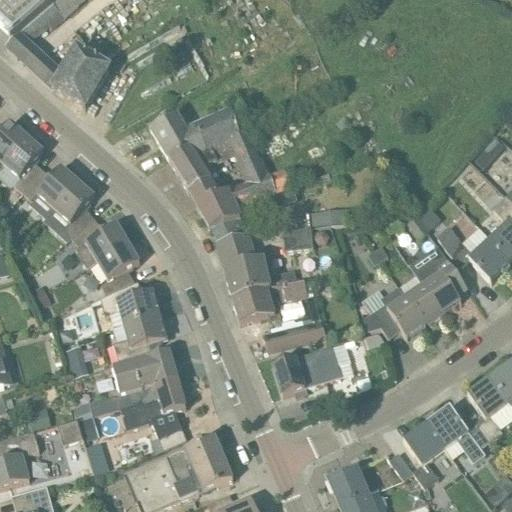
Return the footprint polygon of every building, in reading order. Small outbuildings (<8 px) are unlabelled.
[(12,46),(63,1),(61,0),(0,0),(0,28),(13,41),(10,44),(12,46)] [(66,0),(42,21),(53,34),(90,0),(66,0)] [(52,94),(87,114),(111,71),(77,51),(63,75),(36,51),(22,67),(52,94)] [(242,141),(250,136),(250,135),(248,136),(246,132),(239,134),(232,112),(194,129),(187,133),(179,117),(153,132),(151,133),(168,164),(190,153),(197,164),(242,141)] [(0,172),(3,169),(27,142),(10,127),(1,138),(0,136),(0,172)] [(266,202),(293,192),(291,189),(301,185),(295,172),(286,175),(284,173),(273,177),(269,163),(263,165),(250,136),(242,141),(197,164),(190,153),(168,164),(194,205),(196,209),(221,200),(218,194),(205,172),(234,161),(245,188),(228,195),(229,197),(228,197),(236,213),(266,202)] [(27,142),(3,169),(19,183),(14,189),(23,198),(44,175),(35,167),(44,157),(27,142)] [(482,153),(474,165),(484,173),(493,161),(482,153)] [(54,214),(78,187),(62,172),(52,182),(44,175),(23,198),(33,206),(38,200),(54,214)] [(72,244),(96,224),(86,211),(95,201),(78,187),(54,214),(70,228),(65,234),(72,244)] [(266,202),(271,214),(297,205),(293,192),(266,202)] [(241,222),(236,213),(228,197),(221,200),(196,209),(210,235),(213,234),(241,222)] [(511,206),(505,201),(493,213),(506,228),(489,243),(511,267),(511,266),(511,206)] [(0,205),(0,222),(9,212),(0,205)] [(416,240),(426,232),(418,221),(408,228),(416,240)] [(241,222),(213,234),(218,247),(250,240),(241,222)] [(97,267),(129,248),(117,229),(105,236),(96,224),(72,244),(79,253),(76,255),(87,273),(97,267)] [(438,242),(447,256),(462,272),(470,265),(490,287),(511,267),(489,243),(473,259),(459,245),(450,231),(438,242)] [(286,256),(314,253),(312,233),(284,236),(286,256)] [(232,305),(298,288),(294,273),(269,281),(265,263),(257,265),(250,240),(218,247),(221,257),(225,276),(232,305)] [(107,300),(136,287),(128,274),(140,267),(129,248),(97,267),(108,285),(101,289),(107,300)] [(374,255),(381,265),(388,261),(381,250),(374,255)] [(374,270),(381,265),(374,255),(367,259),(374,270)] [(3,257),(0,258),(0,272),(9,268),(3,257)] [(416,280),(423,290),(442,318),(461,306),(458,302),(468,295),(449,267),(441,272),(439,269),(433,268),(416,280)] [(298,288),(232,305),(241,329),(277,320),(271,304),(275,303),(278,306),(286,305),(287,306),(315,300),(313,286),(312,286),(312,284),(298,288)] [(123,331),(160,320),(153,296),(142,299),(139,286),(136,287),(107,300),(100,303),(105,321),(119,317),(123,331)] [(35,304),(46,298),(42,289),(31,295),(35,304)] [(424,330),(442,318),(423,290),(405,302),(424,330)] [(424,330),(405,302),(399,292),(380,304),(384,310),(365,324),(368,336),(383,332),(391,344),(402,336),(406,342),(424,330)] [(46,298),(35,304),(40,313),(51,306),(46,298)] [(120,369),(151,360),(149,349),(167,343),(160,320),(123,331),(127,344),(113,348),(120,369)] [(271,360),(308,351),(308,350),(321,348),(326,346),(323,331),(322,327),(266,341),(271,360)] [(386,348),(379,337),(363,342),(366,353),(386,348)] [(0,391),(4,391),(12,388),(0,345),(0,391)] [(339,370),(350,367),(346,355),(344,348),(275,369),(284,401),(343,383),(339,370)] [(154,389),(177,383),(169,356),(151,362),(151,360),(120,369),(112,371),(119,400),(74,411),(76,420),(92,417),(93,421),(121,413),(139,408),(154,389)] [(83,366),(72,369),(75,381),(87,378),(83,366)] [(511,366),(491,382),(511,409),(511,408),(511,366)] [(493,423),(511,409),(491,382),(467,399),(485,424),(477,430),(490,447),(503,437),(493,423)] [(148,424),(151,424),(159,443),(183,433),(176,416),(186,413),(177,383),(154,389),(139,408),(121,413),(127,434),(150,429),(148,424)] [(46,412),(28,417),(33,434),(51,429),(46,412)] [(490,447),(477,430),(468,436),(450,412),(427,429),(446,454),(447,455),(453,463),(464,455),(473,469),(485,460),(481,454),(490,447)] [(79,429),(84,444),(84,445),(99,441),(92,421),(78,425),(79,429)] [(84,444),(79,429),(78,425),(58,430),(63,450),(84,444)] [(439,484),(428,469),(447,455),(446,454),(427,429),(403,446),(421,470),(413,477),(414,478),(433,504),(441,498),(440,496),(440,495),(435,487),(439,484)] [(163,454),(187,444),(183,433),(159,443),(163,454)] [(0,493),(30,485),(23,461),(40,456),(34,437),(0,446),(0,493)] [(125,479),(138,511),(169,511),(234,486),(216,442),(125,479)] [(99,480),(115,475),(106,446),(90,451),(99,480)] [(414,478),(413,477),(399,457),(389,465),(404,485),(414,478)] [(339,510),(368,498),(358,473),(329,485),(339,510)] [(53,496),(69,491),(69,486),(52,490),(53,496)] [(52,511),(47,491),(12,501),(14,511),(52,511)] [(428,511),(428,508),(418,511),(386,511),(379,494),(368,498),(339,510),(339,511),(428,511)] [(255,511),(252,503),(234,510),(230,499),(207,508),(208,511),(255,511)] [(511,511),(511,501),(503,510),(504,511),(511,511)]
